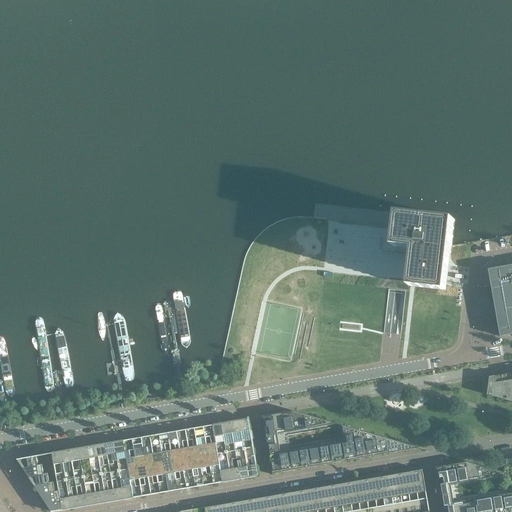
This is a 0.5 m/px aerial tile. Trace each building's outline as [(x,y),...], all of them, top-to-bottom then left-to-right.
[(456,220),(398,213),(394,247),(415,250),(410,288),(447,292),(452,254),(456,220)] [(511,284),(511,265),(489,270),(492,288),(511,284)] [(511,284),(492,288),(500,337),(511,334),(511,284)] [(174,298),(174,299),(180,337),(180,339),(181,340),(181,341),(182,342),(183,342),(184,343),(185,344),(186,344),(187,343),(188,342),(188,341),(189,340),(189,339),(189,338),(189,337),(182,298),(182,297),(182,296),(181,295),(180,294),(179,294),(178,294),(177,294),(176,294),(175,295),(174,296),(174,297),(174,298)] [(156,313),(162,352),(163,353),(163,354),(164,355),(164,356),(165,357),(166,357),(167,358),(168,358),(169,358),(170,357),(170,356),(171,355),(171,354),(171,353),(171,352),(165,312),(165,311),(164,310),(163,309),(162,309),(162,308),(161,308),(160,308),(159,308),(159,309),(158,309),(157,310),(156,311),(156,312),(156,313)] [(35,318),(36,327),(45,387),(46,388),(47,389),(47,390),(48,391),(49,391),(50,392),(51,393),(52,394),(53,392),(54,391),(54,390),(55,389),(55,388),(56,386),(56,385),(45,325),(43,318),(43,317),(42,316),(41,316),(40,315),(39,315),(38,316),(37,316),(37,317),(36,317),(36,318),(35,318)] [(115,323),(124,371),(124,372),(125,373),(125,374),(126,375),(126,376),(127,377),(128,377),(129,378),(130,378),(131,378),(132,378),(133,377),(134,376),(134,375),(134,374),(135,373),(135,372),(135,371),(135,370),(135,369),(125,321),(124,320),(124,319),(123,318),(122,317),(121,317),(120,316),(119,316),(118,316),(117,317),(116,318),(116,319),(115,320),(115,321),(115,322),(115,323)] [(97,328),(97,329),(103,367),(103,368),(104,369),(104,370),(105,371),(106,372),(107,373),(108,373),(109,374),(110,373),(111,372),(111,371),(112,370),(112,369),(112,368),(112,367),(106,328),(105,327),(105,326),(104,325),(104,324),(103,324),(102,324),(101,324),(100,324),(99,324),(99,325),(98,325),(97,326),(97,327),(97,328)] [(55,335),(64,382),(65,383),(65,384),(65,385),(66,386),(67,387),(67,388),(68,388),(69,389),(70,389),(71,389),(72,389),(73,389),(73,388),(74,387),(74,386),(75,385),(75,384),(75,383),(75,382),(75,381),(75,380),(65,332),(64,331),(64,330),(63,329),(62,328),(61,327),(60,327),(59,327),(58,327),(57,328),(56,329),(56,330),(55,331),(55,332),(55,333),(55,335)] [(0,334),(0,361),(5,389),(5,390),(5,391),(6,392),(7,393),(8,393),(9,394),(10,394),(11,394),(12,393),(13,393),(13,392),(14,391),(14,390),(14,389),(14,388),(6,338),(3,334),(0,334)] [(511,402),(506,374),(496,376),(500,399),(511,402)] [(500,399),(496,376),(490,377),(487,395),(500,399)] [(420,448),(337,423),(295,411),(263,417),(273,474),(420,448)] [(251,430),(249,419),(240,421),(242,432),(251,430)] [(245,449),(242,432),(240,421),(231,422),(232,423),(237,451),(245,449)] [(237,451),(232,423),(231,422),(223,424),(223,425),(228,452),(237,451)] [(228,452),(223,425),(223,424),(214,425),(214,426),(219,454),(228,452)] [(219,454),(214,426),(214,425),(205,427),(210,456),(219,454)] [(210,456),(205,427),(196,428),(201,457),(210,456)] [(201,457),(196,428),(187,430),(192,459),(201,457)] [(192,459),(187,430),(178,432),(183,460),(192,459)] [(254,448),(251,430),(242,432),(245,449),(254,448)] [(183,460),(178,432),(169,433),(174,462),(183,460)] [(174,462),(169,433),(160,435),(165,463),(174,462)] [(165,463),(160,435),(151,436),(156,465),(165,463)] [(156,465),(151,436),(142,438),(147,467),(156,465)] [(147,467),(142,438),(133,439),(133,440),(138,468),(147,467)] [(138,468),(133,440),(133,439),(124,441),(129,470),(138,468)] [(129,470),(124,441),(115,443),(120,471),(129,470)] [(120,471),(115,443),(106,444),(111,473),(120,471)] [(111,473),(106,444),(97,446),(102,474),(111,473)] [(102,474),(97,446),(89,447),(93,476),(102,474)] [(93,476),(89,447),(80,449),(84,477),(93,476)] [(257,465),(254,448),(245,449),(248,467),(257,465)] [(84,477),(80,449),(71,450),(71,451),(76,479),(84,477)] [(250,478),(248,467),(245,449),(237,451),(242,479),(250,478)] [(76,479),(71,451),(71,450),(62,452),(67,481),(76,479)] [(242,479),(237,451),(228,452),(233,481),(242,479)] [(67,481),(62,452),(53,454),(54,463),(56,473),(58,482),(67,481)] [(233,481),(228,452),(219,454),(224,483),(233,481)] [(54,463),(53,454),(19,459),(25,468),(54,463)] [(224,483),(219,454),(210,456),(215,484),(217,484),(224,483)] [(215,484),(210,456),(201,457),(206,486),(212,485),(215,484)] [(206,486),(201,457),(192,459),(197,487),(199,487),(206,486)] [(197,487),(192,459),(183,460),(188,489),(197,487)] [(188,489),(183,460),(174,462),(179,490),(181,490),(188,489)] [(179,490),(174,462),(165,463),(170,492),(176,491),(179,490)] [(511,511),(511,474),(511,475),(468,462),(436,468),(444,511),(511,511)] [(56,473),(54,463),(25,468),(31,477),(56,473)] [(170,492),(165,463),(156,465),(161,494),(170,492)] [(161,494),(156,465),(147,467),(152,495),(158,494),(161,494)] [(259,476),(257,465),(248,467),(250,478),(259,476)] [(152,495),(147,467),(138,468),(143,497),(152,495)] [(143,497),(138,468),(129,470),(134,498),(143,497)] [(134,498),(129,470),(120,471),(125,500),(134,498)] [(429,511),(430,511),(423,470),(421,470),(422,472),(417,473),(417,471),(413,472),(413,473),(409,474),(408,472),(405,473),(405,475),(400,476),(400,474),(397,474),(397,476),(392,477),(392,475),(388,476),(389,478),(384,478),(383,477),(380,477),(380,479),(376,480),(375,478),(372,479),(372,480),(367,481),(367,480),(363,480),(364,482),(359,483),(359,481),(355,482),(356,483),(351,484),(350,483),(347,483),(347,485),(342,486),(342,484),(339,485),(339,486),(334,487),(334,485),(330,486),(330,488),(326,489),(325,487),(322,488),(322,489),(317,490),(317,488),(314,489),(314,491),(309,492),(309,490),(305,490),(306,492),(301,493),(300,491),(297,492),(297,494),(292,494),(292,493),(289,493),(289,495),(284,496),(284,494),(280,495),(281,496),(276,497),(276,496),(272,496),(272,498),(267,499),(267,497),(264,498),(264,499),(259,500),(259,499),(255,499),(257,511),(252,511),(250,500),(247,501),(247,502),(243,503),(242,501),(239,502),(239,504),(234,505),(234,503),(231,504),(231,505),(226,506),(226,504),(222,505),(223,507),(218,508),(217,506),(214,506),(214,508),(209,509),(209,507),(206,508),(206,511),(429,511)] [(125,500),(120,471),(111,473),(116,501),(125,500)] [(58,482),(56,473),(31,477),(36,486),(58,482)] [(116,501),(111,473),(102,474),(107,503),(116,501)] [(107,503),(102,474),(93,476),(98,503),(98,504),(107,503)] [(98,503),(93,476),(84,477),(89,506),(98,504),(98,503)] [(89,506),(84,477),(76,479),(81,508),(89,506)] [(81,508),(76,479),(67,481),(72,509),(81,508)] [(55,511),(72,509),(67,481),(58,482),(59,492),(61,501),(48,503),(53,511),(55,511)] [(59,492),(58,482),(36,486),(42,495),(59,492)] [(61,501),(59,492),(42,495),(48,503),(61,501)]
